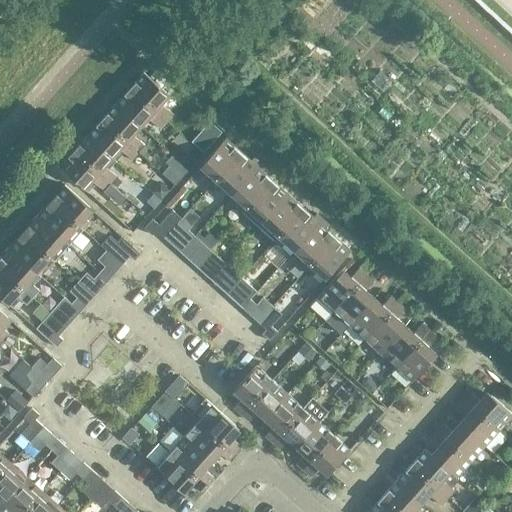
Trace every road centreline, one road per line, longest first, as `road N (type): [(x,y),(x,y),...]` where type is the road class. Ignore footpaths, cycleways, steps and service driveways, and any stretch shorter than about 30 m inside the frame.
road 1 (residential): [(163,511),(55,416),(52,400),(77,361),(78,341),(112,302)]
road 2 (residential): [(339,511),(470,366)]
road 3 (residential): [(112,302),(150,255),(161,255),(246,333)]
road 4 (residential): [(220,394),(112,302)]
road 5 (residential): [(316,511),(259,466),(212,511)]
